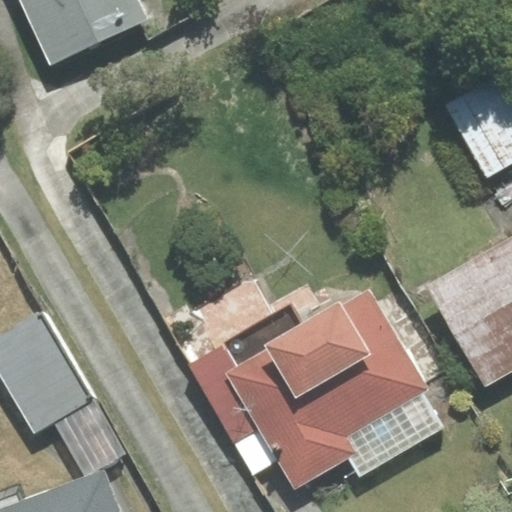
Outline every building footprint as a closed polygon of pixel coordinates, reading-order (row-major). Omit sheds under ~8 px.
[(21,0),(51,63),(144,20),(134,0),(21,0)] [(511,68),(447,105),(487,176),(511,162),(511,68)] [(511,239),(430,285),(486,384),(511,369),(511,239)] [(443,427),(367,295),(304,331),(290,308),(225,345),(239,369),(231,374),(280,459),(296,487),(349,456),(359,475),(443,427)] [(41,314),(0,337),(0,371),(34,431),(54,421),(91,401),(41,314)] [(239,369),(225,345),(191,364),(255,473),(280,459),(231,374),(239,369)] [(91,401),(54,421),(86,479),(99,474),(126,458),(94,399),(91,401)] [(0,511),(113,511),(99,474),(86,479),(26,501),(22,491),(0,498),(0,511)]
